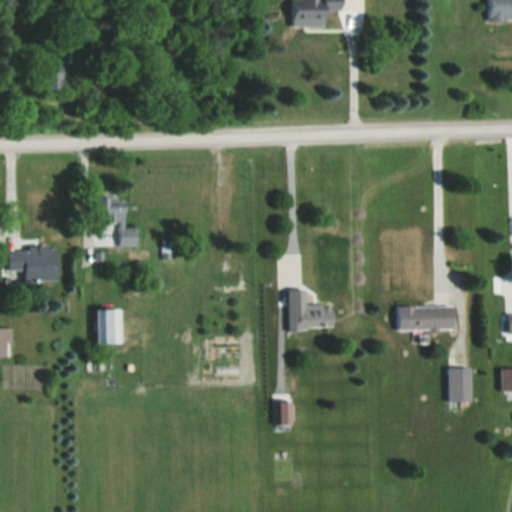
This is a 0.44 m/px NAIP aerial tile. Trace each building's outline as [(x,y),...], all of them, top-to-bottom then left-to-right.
[(362,0),(289,0),(289,20),(325,20),(325,11),(362,11),(362,0)] [(511,0),(486,0),(486,18),(511,18),(511,0)] [(61,88),(61,68),(43,68),(43,88),(61,88)] [(102,221),(125,221),(125,196),(102,196),(102,221)] [(83,244),(135,244),(135,227),(83,227),(83,244)] [(6,248),(6,269),(56,269),(56,248),(6,248)] [(331,303),(305,304),(305,288),(286,289),(288,329),(332,327),(331,303)] [(396,330),(453,330),(453,305),(396,305),(396,330)] [(0,355),(11,355),(11,327),(0,326),(0,355)] [(469,400),(469,368),(446,368),(446,400),(469,400)]
